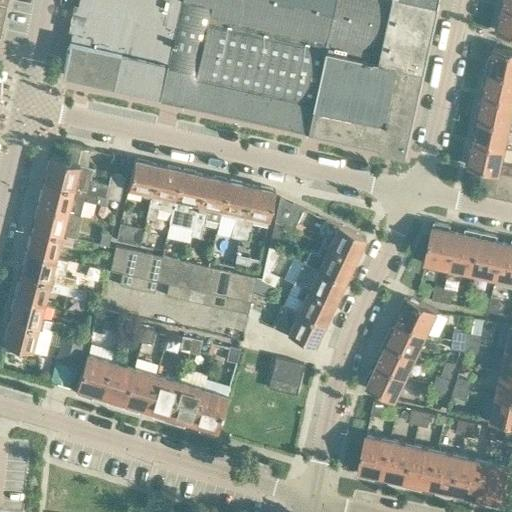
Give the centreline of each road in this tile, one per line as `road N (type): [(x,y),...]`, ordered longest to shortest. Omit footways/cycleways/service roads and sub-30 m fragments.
road 1 (residential): [(418,192),(23,108)]
road 2 (unclassified): [(310,496),(353,324),(418,192)]
road 3 (residential): [(310,496),(0,405)]
road 4 (unclassified): [(418,192),(464,0)]
